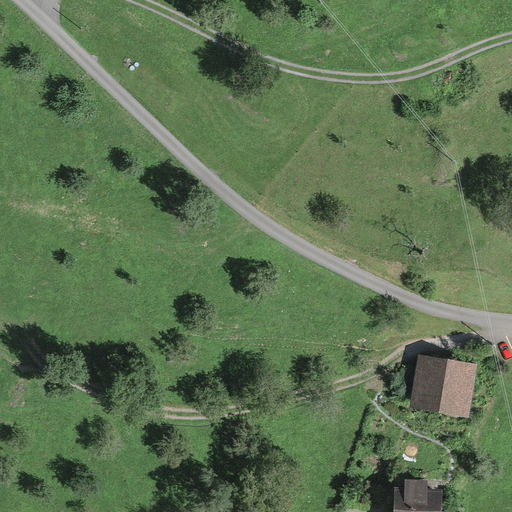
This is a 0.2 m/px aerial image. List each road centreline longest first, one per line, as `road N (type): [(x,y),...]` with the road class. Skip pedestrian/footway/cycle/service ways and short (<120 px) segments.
road 1 (residential): [(18,0),(234,202),(291,243),(430,308),(511,323)]
road 2 (track): [(501,323),(481,337),(414,350),(312,392),(195,414),(81,383),(0,319)]
